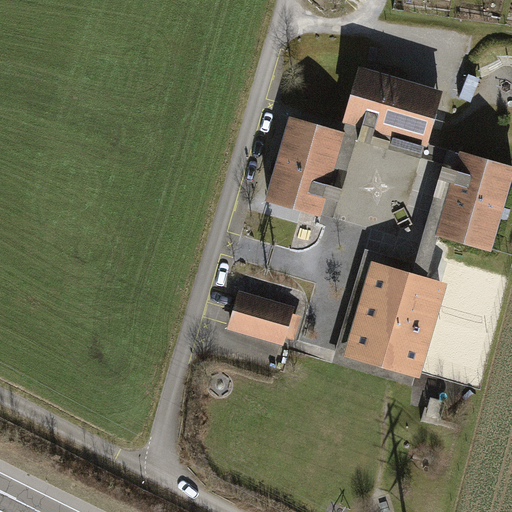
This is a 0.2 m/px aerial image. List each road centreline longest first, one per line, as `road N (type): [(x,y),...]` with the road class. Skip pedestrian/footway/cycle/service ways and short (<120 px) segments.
road 1 (residential): [(145,470),(283,0)]
road 2 (track): [(0,397),(145,470)]
